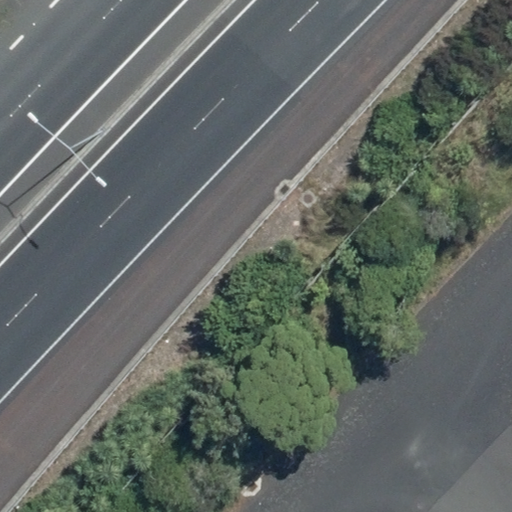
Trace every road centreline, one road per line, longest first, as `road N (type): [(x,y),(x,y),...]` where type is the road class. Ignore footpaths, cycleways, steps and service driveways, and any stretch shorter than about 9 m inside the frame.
road 1 (motorway): [(343,0),(0,373)]
road 2 (residential): [(321,511),(424,412)]
road 3 (residential): [(424,412),(511,321)]
road 4 (residential): [(511,499),(424,412)]
